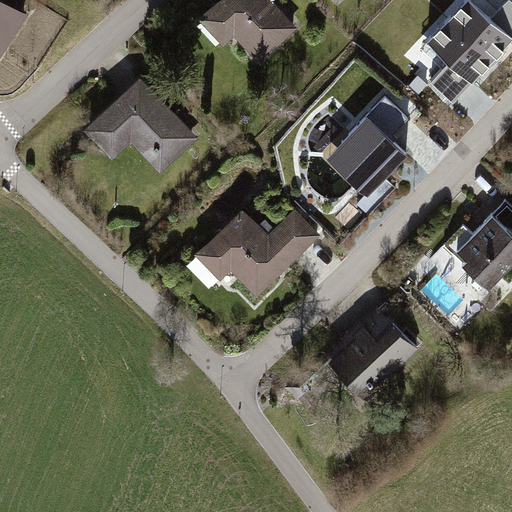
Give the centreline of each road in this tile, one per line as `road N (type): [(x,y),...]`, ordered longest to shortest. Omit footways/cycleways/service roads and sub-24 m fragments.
road 1 (residential): [(511,107),(403,227),(232,386)]
road 2 (residential): [(0,151),(232,386)]
road 3 (residential): [(0,126),(42,104),(155,0)]
road 4 (track): [(327,511),(232,386)]
